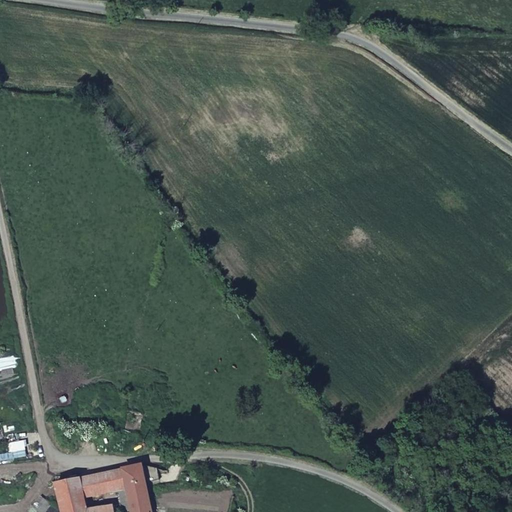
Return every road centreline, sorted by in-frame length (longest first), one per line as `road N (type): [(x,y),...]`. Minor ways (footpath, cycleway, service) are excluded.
road 1 (unclassified): [(0,206),(51,460),(81,467),(187,456),(309,467),(365,489),(396,511)]
road 2 (unclassified): [(511,153),(355,37),(52,0)]
